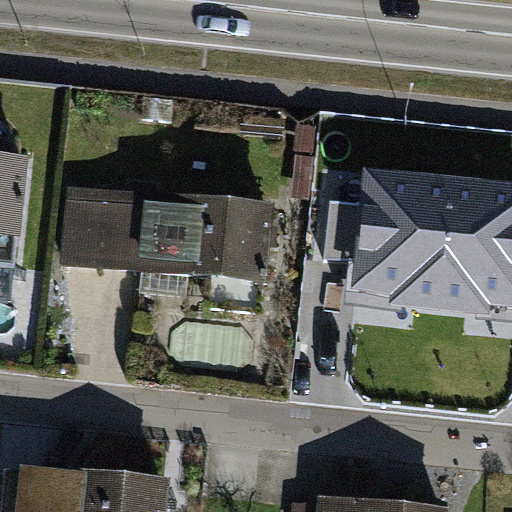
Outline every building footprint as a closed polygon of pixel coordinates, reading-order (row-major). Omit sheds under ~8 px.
[(26,164),(0,161),(0,304),(12,306),(26,164)] [(130,196),(71,190),(63,268),(145,276),(143,296),(190,301),(192,281),(218,284),(216,306),(258,310),(260,288),(269,289),(277,212),(159,200),(160,183),(131,180),(130,196)] [(511,201),(371,186),(369,206),(330,202),(323,264),(353,267),(350,287),(402,292),(401,301),(484,310),(485,300),(511,303),(511,201)] [(172,511),(175,488),(12,471),(7,511),(172,511)] [(417,511),(327,503),(326,511),(417,511)]
